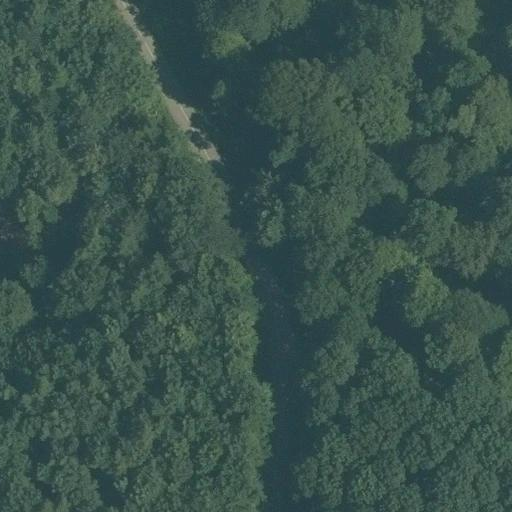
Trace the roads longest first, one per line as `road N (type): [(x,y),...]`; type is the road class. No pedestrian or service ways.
road 1 (tertiary): [(121,0),(257,257),(282,366),(265,511)]
road 2 (track): [(387,346),(511,423)]
